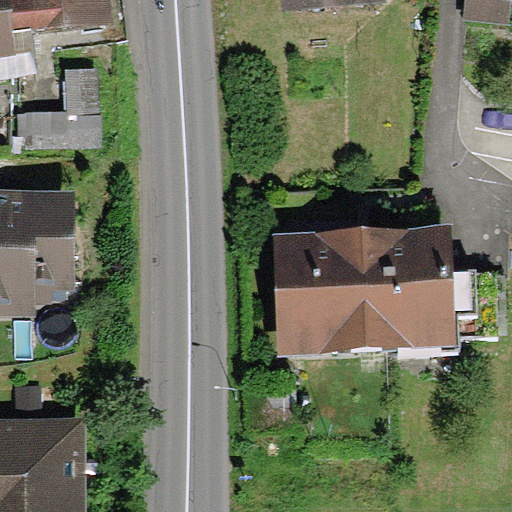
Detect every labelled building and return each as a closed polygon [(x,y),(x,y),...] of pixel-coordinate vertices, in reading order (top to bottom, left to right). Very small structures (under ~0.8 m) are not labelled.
[(0,0),(0,65),(33,62),(31,41),(114,32),(110,0),(0,0)] [(386,0),(280,0),(280,15),(387,12),(386,0)] [(511,0),(475,0),(473,32),(511,34),(511,0)] [(70,117),(22,118),(23,151),(104,148),(102,75),(69,76),(70,117)] [(0,322),(37,323),(37,309),(54,309),(54,299),(75,299),(75,202),(0,201),(0,322)] [(451,242),(278,246),(281,362),(454,358),(451,242)] [(0,511),(85,511),(85,425),(0,425),(0,511)]
